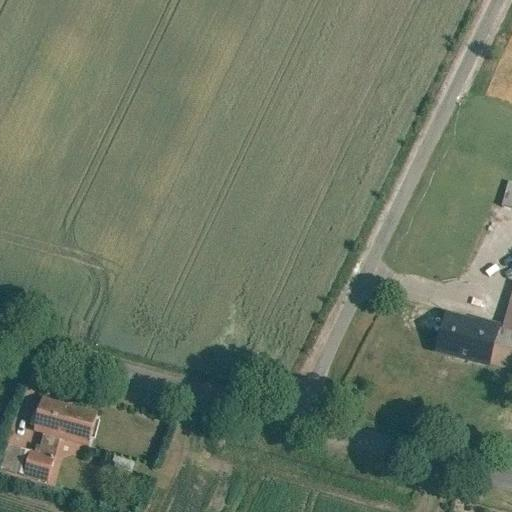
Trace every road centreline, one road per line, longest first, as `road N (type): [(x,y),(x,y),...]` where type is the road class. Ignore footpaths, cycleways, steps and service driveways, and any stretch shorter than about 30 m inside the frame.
road 1 (unclassified): [(505,0),(298,430)]
road 2 (unclassified): [(0,350),(298,430)]
road 3 (unclassified): [(298,430),(511,487)]
